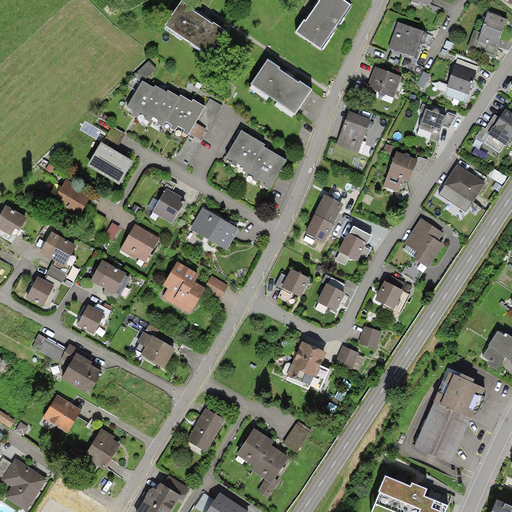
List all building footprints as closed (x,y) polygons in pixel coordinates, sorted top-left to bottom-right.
[(340,0),(321,0),(297,35),(322,53),(353,9),(340,0)] [(434,0),(412,0),(410,7),(418,10),(420,4),(431,8),(434,0)] [(181,4),(164,31),(210,62),(228,35),(181,4)] [(509,20),(488,12),(475,48),(486,52),(489,46),(498,50),(509,20)] [(425,34),(399,24),(389,50),(415,60),(425,34)] [(480,68),(458,58),(449,84),(441,82),(439,90),(446,92),(447,96),(468,104),(480,68)] [(269,63),(251,90),(297,120),(315,92),(269,63)] [(369,90),(377,93),(375,97),(392,105),(403,80),(377,69),(370,84),(363,81),(357,95),(366,98),(369,90)] [(155,90),(143,83),(126,113),(138,120),(139,118),(155,90)] [(168,94),(156,88),(155,90),(139,118),(151,124),(152,122),(168,94)] [(181,99),(169,92),(168,94),(152,122),(164,129),(181,99)] [(193,104),(182,98),(165,127),(176,133),(193,104)] [(189,137),(179,154),(191,161),(223,106),(211,99),(206,109),(189,137)] [(206,109),(194,102),(178,131),(189,137),(206,109)] [(420,113),(425,115),(418,132),(430,138),(429,142),(437,145),(441,141),(441,135),(445,122),(450,124),(456,115),(450,113),(447,118),(440,116),(439,110),(433,113),(426,113),(428,106),(423,104),(420,113)] [(372,121),(350,112),(337,145),(360,153),(372,121)] [(511,138),(511,115),(507,112),(501,121),(496,118),(487,131),(503,142),(506,137),(511,141),(511,138)] [(125,129),(113,122),(104,137),(116,144),(125,129)] [(256,141),(243,134),(227,163),(239,170),(256,141)] [(268,148),(256,141),(239,170),(251,177),(266,151),(268,148)] [(104,174),(123,185),(135,163),(109,148),(99,165),(106,170),(104,174)] [(278,158),(266,151),(251,177),(250,179),(261,186),(278,158)] [(400,192),(403,182),(411,185),(416,174),(422,173),(428,160),(419,156),(417,161),(411,159),(411,156),(409,154),(406,154),(405,156),(398,153),(385,186),(400,192)] [(271,192),(288,163),(278,158),(261,186),(271,192)] [(487,186),(457,166),(443,188),(472,207),(487,186)] [(175,187),(179,180),(168,173),(164,180),(175,187)] [(81,219),(96,195),(68,178),(62,187),(52,181),(48,188),(58,195),(54,203),(81,219)] [(153,212),(172,224),(186,200),(167,189),(153,212)] [(326,197),(304,241),(313,246),(316,240),(326,245),(345,206),(326,197)] [(0,237),(14,245),(29,220),(8,208),(0,222),(0,237)] [(211,244),(227,253),(240,228),(205,209),(193,231),(213,242),(211,244)] [(107,218),(98,212),(90,225),(99,230),(107,218)] [(122,227),(113,221),(105,234),(114,240),(122,227)] [(405,275),(419,284),(443,247),(437,243),(443,235),(422,222),(403,252),(420,263),(416,269),(411,266),(405,275)] [(147,263),(161,238),(137,224),(125,245),(136,251),(133,256),(147,263)] [(345,266),(349,260),(358,264),(369,244),(364,242),(368,234),(353,226),(335,261),(345,266)] [(78,248),(53,234),(42,253),(57,261),(50,274),(64,282),(71,270),(67,268),(78,248)] [(115,301),(128,277),(104,264),(94,284),(105,290),(103,295),(115,301)] [(184,305),(193,310),(205,291),(194,285),(199,278),(178,265),(165,286),(168,288),(163,297),(182,308),(184,305)] [(281,272),(274,286),(283,291),(280,297),(289,301),(292,295),(300,298),(310,278),(292,268),(288,276),(281,272)] [(50,274),(45,282),(38,278),(25,300),(42,309),(44,305),(49,308),(64,282),(50,274)] [(329,276),(316,306),(338,316),(349,293),(344,290),(347,284),(329,276)] [(373,305),(400,320),(414,296),(410,293),(413,287),(394,276),(392,280),(387,277),(373,305)] [(206,289),(222,298),(229,287),(213,278),(206,289)] [(108,320),(112,312),(98,305),(95,311),(88,308),(78,327),(95,336),(104,318),(108,320)] [(160,329),(151,324),(148,330),(156,335),(160,329)] [(69,342),(42,327),(32,346),(60,361),(65,353),(77,359),(69,373),(96,387),(111,361),(99,355),(101,351),(72,336),(69,342)] [(383,333),(365,327),(359,345),(377,351),(383,333)] [(511,336),(499,329),(483,354),(498,363),(504,353),(511,358),(511,336)] [(133,351),(164,370),(176,350),(153,337),(151,340),(143,335),(133,351)] [(323,364),(331,345),(307,335),(289,379),(324,393),(334,369),(323,364)] [(179,351),(192,358),(196,349),(183,343),(179,351)] [(344,346),(337,362),(353,369),(360,354),(344,346)] [(0,366),(2,368),(8,358),(0,353),(0,366)] [(461,374),(450,370),(442,391),(438,389),(432,405),(468,421),(473,408),(478,410),(483,397),(487,386),(472,381),(474,376),(462,371),(461,374)] [(68,434),(82,412),(58,396),(43,419),(68,434)] [(468,421),(432,405),(415,445),(451,460),(468,421)] [(0,421),(10,429),(15,421),(0,410),(0,421)] [(224,421),(206,410),(187,441),(205,452),(224,421)] [(311,435),(296,425),(283,445),(298,455),(311,435)] [(86,460),(106,472),(123,442),(103,431),(86,460)] [(276,445),(255,431),(238,458),(259,472),(274,449),(276,445)] [(277,477),(289,458),(274,449),(259,472),(254,480),(261,484),(256,492),(270,501),(282,480),(277,477)] [(14,463),(4,456),(0,461),(0,474),(6,478),(3,481),(11,486),(4,498),(27,511),(28,511),(50,478),(17,458),(14,463)] [(182,500),(189,488),(165,474),(159,485),(153,482),(134,511),(169,511),(178,497),(182,500)] [(409,488),(384,478),(373,506),(387,511),(446,511),(449,507),(427,498),(428,491),(411,484),(409,488)] [(223,511),(231,500),(213,489),(200,511),(223,511)] [(59,511),(67,501),(58,495),(47,511),(59,511)] [(511,511),(511,502),(495,495),(487,511),(511,511)] [(246,511),(248,510),(231,500),(223,511),(246,511)]
